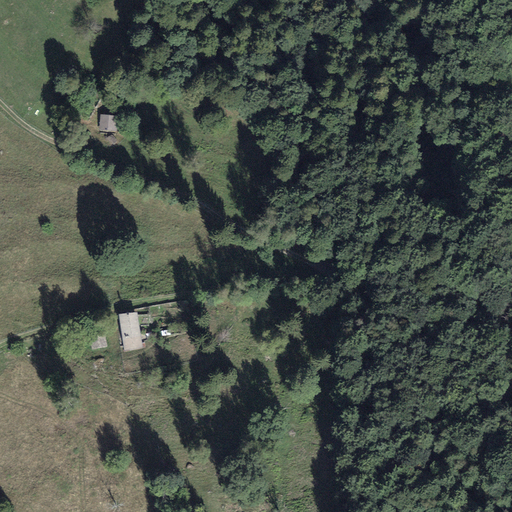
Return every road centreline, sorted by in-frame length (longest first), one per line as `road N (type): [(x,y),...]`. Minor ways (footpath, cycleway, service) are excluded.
road 1 (track): [(0,100),(47,139),(190,198),(363,297),(396,291),(492,311),(511,297)]
road 2 (track): [(0,346),(130,305),(258,280),(336,276)]
